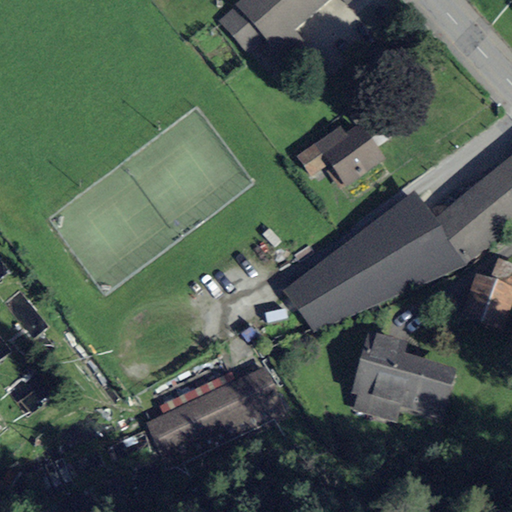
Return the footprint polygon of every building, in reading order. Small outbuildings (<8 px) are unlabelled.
[(341,0),(245,0),(246,1),(228,16),(256,48),(275,32),(288,46),(341,0)] [(382,107),(293,164),(312,194),(333,181),(347,203),(397,170),(382,147),(400,136),(382,107)] [(511,227),(511,160),(437,226),(411,196),(285,292),(319,342),(384,322),(382,302),(466,265),(511,227)] [(494,301),(475,295),(460,343),(503,356),(511,326),(511,282),(501,279),(494,301)] [(409,353),(375,342),(348,422),(444,454),(465,389),(404,368),(409,353)] [(256,370),(115,435),(137,484),(279,419),(256,370)]
